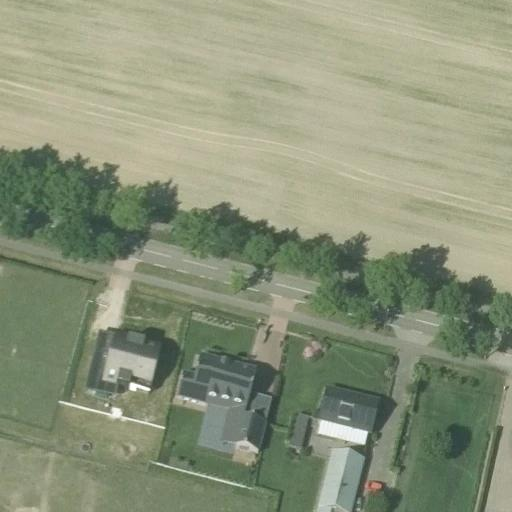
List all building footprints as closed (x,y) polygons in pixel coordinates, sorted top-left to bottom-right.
[(105,362),(90,358),(85,380),(114,387),(113,389),(126,392),(126,391),(146,396),(157,351),(141,347),(141,346),(127,342),(125,349),(110,345),(105,362)] [(210,403),(248,410),(255,371),(199,360),(195,380),(183,377),(178,400),(209,406),(210,403)] [(348,398),(326,392),(318,424),(369,436),(376,405),(356,400),(356,402),(348,400),(348,398)] [(245,418),(240,447),(262,452),(268,422),(246,418),(245,418)] [(345,433),(343,448),(362,450),(364,435),(345,433)] [(349,511),(362,463),(331,455),(316,511),(349,511)]
